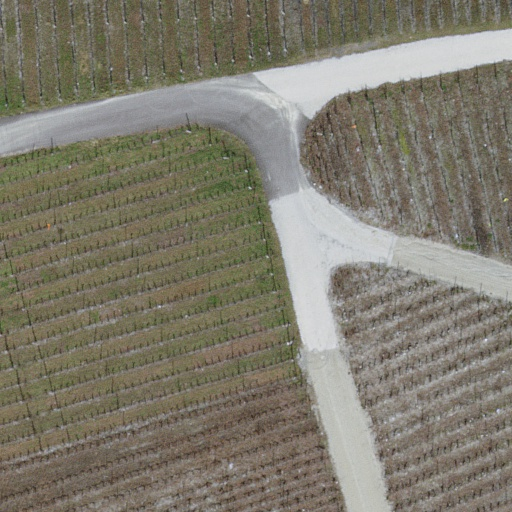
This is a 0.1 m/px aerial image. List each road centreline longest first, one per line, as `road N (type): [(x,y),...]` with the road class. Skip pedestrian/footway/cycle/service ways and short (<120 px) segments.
road 1 (track): [(387,511),(281,89)]
road 2 (track): [(0,144),(281,89)]
road 3 (track): [(281,89),(511,54)]
road 4 (track): [(511,285),(309,225)]
